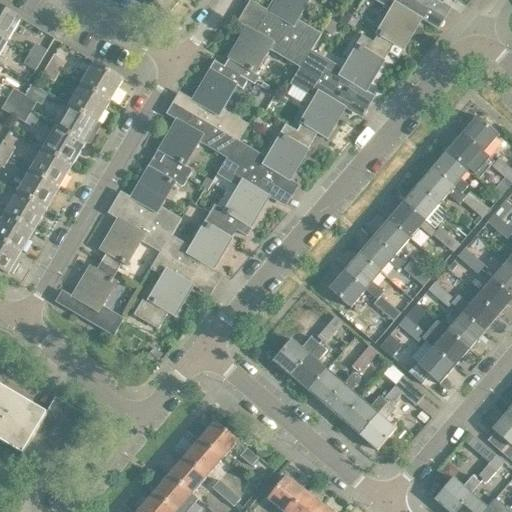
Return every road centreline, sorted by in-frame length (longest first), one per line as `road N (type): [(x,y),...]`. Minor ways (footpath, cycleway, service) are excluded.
road 1 (residential): [(201,343),(479,27)]
road 2 (residential): [(23,323),(173,61)]
road 3 (residential): [(387,501),(201,343)]
road 4 (residential): [(387,501),(511,355)]
road 5 (residential): [(135,421),(23,323)]
road 6 (residential): [(53,511),(135,421)]
road 7 (residential): [(173,61),(68,0)]
